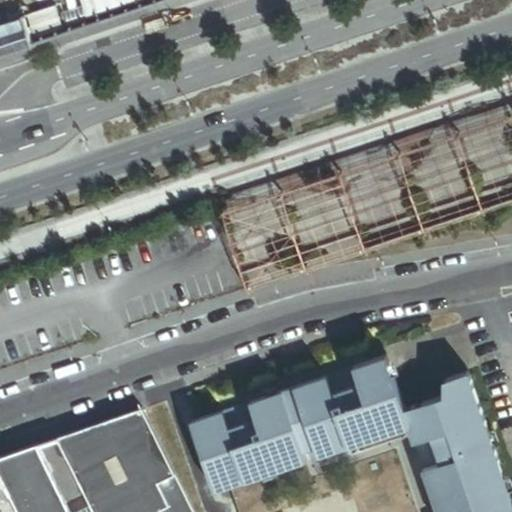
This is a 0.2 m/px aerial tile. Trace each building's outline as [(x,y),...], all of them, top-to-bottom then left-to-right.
[(27,18),(24,7),(0,15),(0,49),(2,55),(66,33),(57,7),(27,18)] [(511,112),(221,209),(245,286),(511,197),(511,112)] [(469,400),(463,383),(471,380),(466,365),(444,373),(444,389),(403,403),(384,349),(190,416),(214,486),(286,460),(283,451),(297,447),(314,441),(318,450),(408,419),(439,511),(511,511),(511,496),(502,469),(494,472),(488,455),(497,452),(478,397),(469,400)] [(67,456),(90,501),(92,503),(105,511),(164,511),(190,500),(142,407),(78,430),(58,437),(67,456)] [(18,511),(70,511),(38,444),(0,457),(0,474),(11,496),(18,511)] [(0,500),(11,496),(0,474),(0,500)] [(195,511),(190,500),(164,511),(195,511)] [(78,510),(73,511),(105,511),(92,503),(78,510)]
